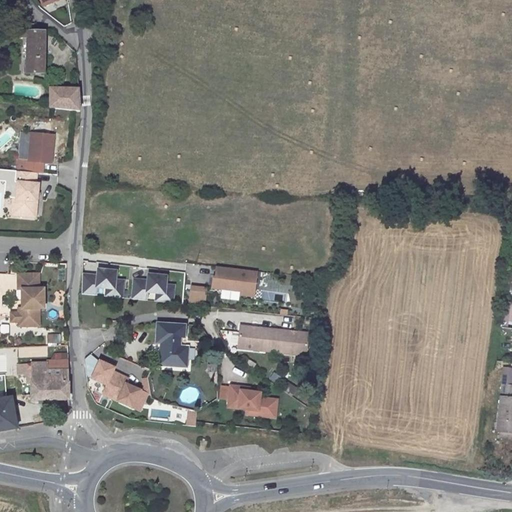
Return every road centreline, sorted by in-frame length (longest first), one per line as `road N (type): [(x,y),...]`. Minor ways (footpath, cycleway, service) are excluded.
road 1 (secondary): [(274,488),(388,474),(511,492)]
road 2 (residential): [(107,456),(74,395),(71,249)]
road 3 (residential): [(71,249),(86,41)]
